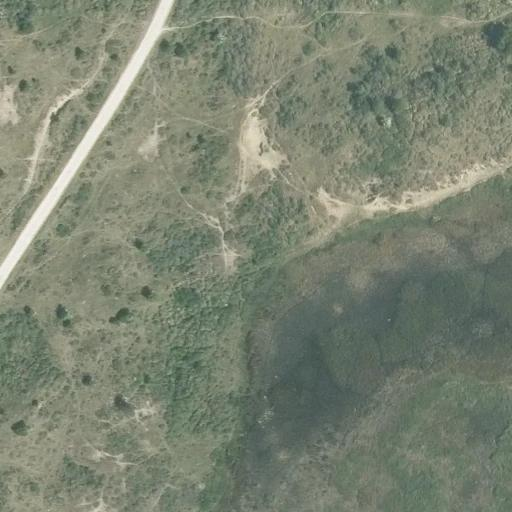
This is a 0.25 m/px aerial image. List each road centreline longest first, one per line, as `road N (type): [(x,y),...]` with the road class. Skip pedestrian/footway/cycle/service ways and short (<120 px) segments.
road 1 (unknown): [(0,222),(38,182),(49,118),(69,93),(96,86),(111,31),(139,0)]
road 2 (track): [(150,36),(0,271)]
